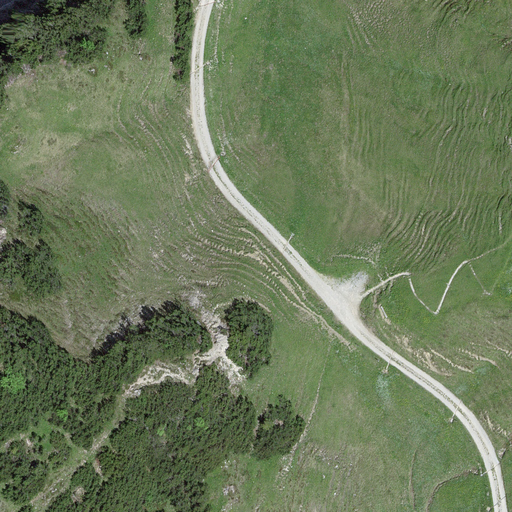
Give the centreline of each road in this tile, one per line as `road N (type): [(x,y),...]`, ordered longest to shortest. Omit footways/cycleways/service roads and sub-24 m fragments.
road 1 (track): [(341,299),(229,177),(216,150),(203,64),(212,0)]
road 2 (track): [(506,511),(499,465),(470,406),(370,332),(341,299)]
